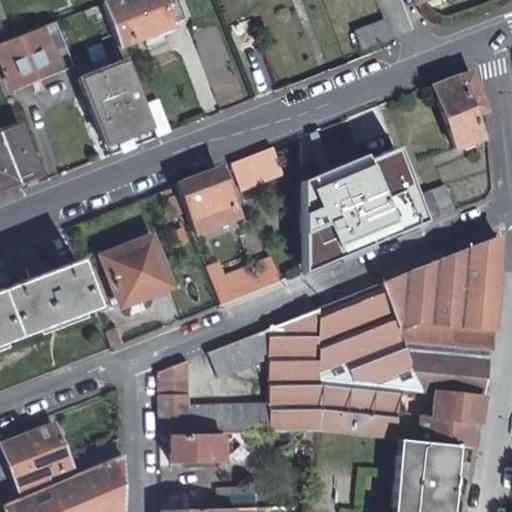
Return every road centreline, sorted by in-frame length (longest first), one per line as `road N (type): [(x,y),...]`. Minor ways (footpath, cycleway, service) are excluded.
road 1 (residential): [(419,66),(0,226)]
road 2 (residential): [(131,363),(511,211)]
road 3 (residential): [(511,284),(480,511)]
road 4 (residential): [(491,38),(511,204)]
road 5 (residential): [(131,363),(136,511)]
road 6 (residential): [(0,415),(131,363)]
